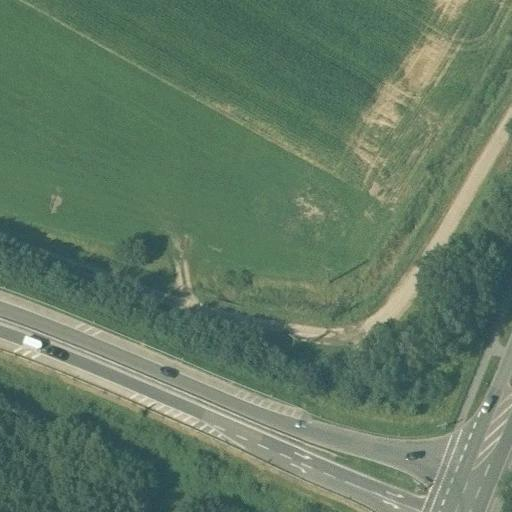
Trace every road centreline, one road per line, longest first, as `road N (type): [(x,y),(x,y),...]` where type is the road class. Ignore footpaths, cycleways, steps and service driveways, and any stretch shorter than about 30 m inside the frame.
road 1 (track): [(511,119),(394,307),(342,332),(195,305),(0,241)]
road 2 (motorway): [(475,484),(281,426),(0,313)]
road 3 (motorway): [(0,336),(433,511)]
